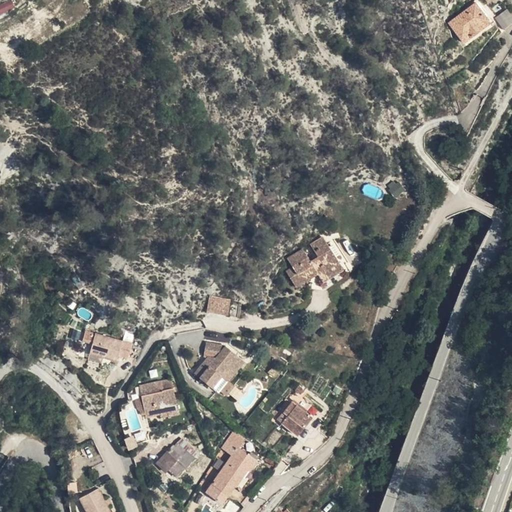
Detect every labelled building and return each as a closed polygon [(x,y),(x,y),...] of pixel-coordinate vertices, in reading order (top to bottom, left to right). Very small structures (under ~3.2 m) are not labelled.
[(11,0),(7,0),(0,2),(0,13),(15,9),(11,0)] [(464,47),(491,27),(477,7),(449,27),(464,47)] [(493,23),(502,35),(511,27),(511,19),(507,13),(493,23)] [(397,179),(386,186),(394,198),(404,191),(397,179)] [(366,183),(362,192),(377,200),(382,191),(366,183)] [(322,246),(329,243),(326,238),(313,245),(316,251),(322,246)] [(312,265),(306,282),(312,279),(311,275),(316,272),(321,282),(344,269),(329,243),(322,246),(316,251),(319,257),(312,261),(312,265)] [(294,289),(306,282),(312,265),(312,261),(311,261),(304,248),(288,258),(294,269),(286,274),(294,289)] [(208,314),(229,317),(231,301),(212,297),(208,314)] [(86,354),(87,345),(92,346),(93,331),(84,331),(83,343),(64,341),(63,352),(86,354)] [(91,354),(105,359),(119,363),(121,357),(130,359),(136,340),(126,337),(124,342),(97,335),(91,354)] [(213,343),(205,346),(202,355),(213,357),(208,363),(205,361),(197,371),(219,390),(222,387),(230,377),(244,360),(226,345),(213,343)] [(104,364),(105,359),(91,354),(90,359),(104,364)] [(277,369),(271,365),(268,368),(274,374),(277,369)] [(141,391),(142,393),(145,405),(146,412),(147,413),(162,409),(162,406),(168,405),(170,410),(182,407),(180,396),(178,397),(170,368),(153,373),(157,387),(141,391)] [(142,377),(139,383),(141,391),(157,387),(153,373),(142,377)] [(230,377),(222,387),(228,392),(236,382),(230,377)] [(275,414),(283,421),(296,405),(301,409),(308,399),(292,386),(284,395),(287,398),(275,414)] [(142,393),(135,395),(138,406),(140,406),(145,405),(142,393)] [(296,405),(283,421),(298,434),(310,416),(301,409),(296,405)] [(136,427),(136,414),(121,414),(121,428),(136,427)] [(236,432),(235,434),(245,443),(247,441),(236,432)] [(245,443),(235,434),(225,448),(234,456),(233,458),(234,460),(225,472),(223,471),(206,493),(222,505),(234,487),(236,488),(248,470),(250,472),(258,462),(241,450),(245,443)] [(133,435),(123,438),(128,451),(137,447),(133,435)] [(174,448),(172,446),(162,456),(172,465),(175,463),(183,471),(199,453),(182,438),(174,448)] [(80,500),(86,511),(111,511),(100,490),(80,500)]
